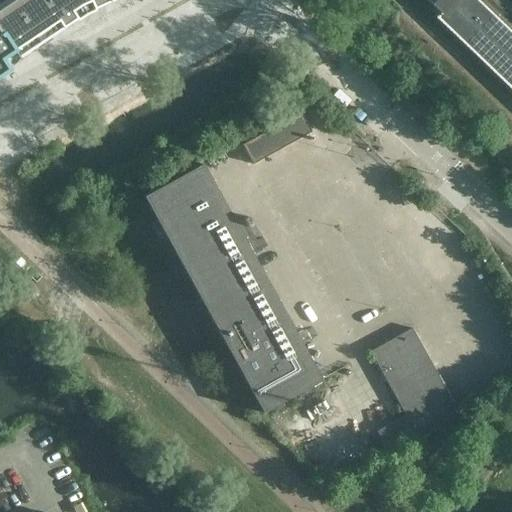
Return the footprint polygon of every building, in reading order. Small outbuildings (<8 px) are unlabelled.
[(0,0),(0,70),(11,63),(83,14),(105,5),(114,0),(0,0)] [(435,19),(451,33),(511,91),(511,34),(476,0),(425,0),(440,14),(435,19)] [(241,146),(252,165),(311,133),(300,113),(241,146)] [(145,197),(260,413),(261,415),(320,384),(318,382),(203,165),(145,197)] [(375,432),(389,456),(460,417),(459,415),(412,328),(370,352),(371,354),(405,416),(375,432)]
